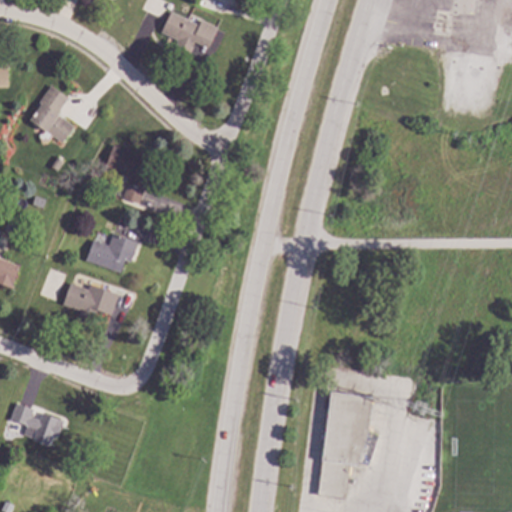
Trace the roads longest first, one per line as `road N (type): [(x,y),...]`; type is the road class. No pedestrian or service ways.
road 1 (secondary): [(325,0),(247,310),(217,511)]
road 2 (residential): [(278,0),(140,375),(123,387)]
road 3 (secondary): [(255,511),(298,246)]
road 4 (residential): [(227,145),(186,133),(104,58),(52,26),(0,14)]
road 5 (secondary): [(298,246),(365,0)]
road 6 (residential): [(123,387),(95,388),(0,350)]
